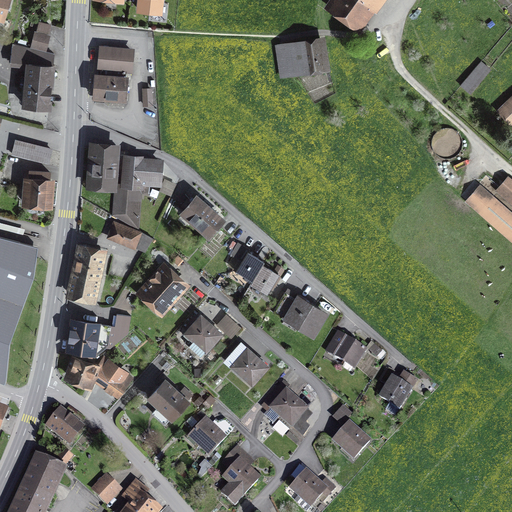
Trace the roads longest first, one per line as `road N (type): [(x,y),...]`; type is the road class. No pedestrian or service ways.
road 1 (residential): [(73,120),(180,165),(420,375)]
road 2 (residential): [(248,511),(320,425),(325,397),(188,271)]
road 3 (secondary): [(39,383),(73,120)]
road 4 (residential): [(39,383),(104,423),(184,511)]
road 5 (secondary): [(73,120),(78,0)]
